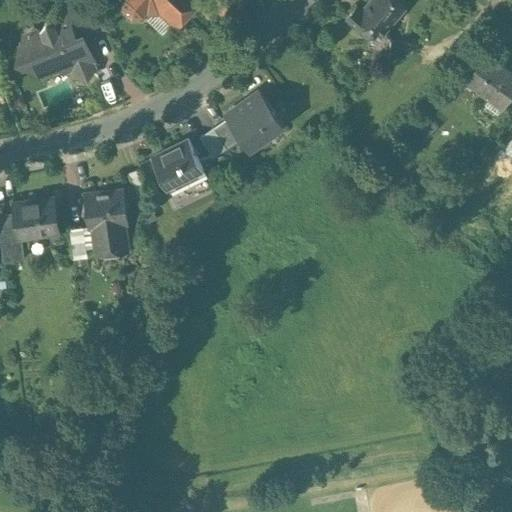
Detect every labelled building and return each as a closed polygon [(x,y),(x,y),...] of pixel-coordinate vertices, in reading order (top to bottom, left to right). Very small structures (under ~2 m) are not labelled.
[(94,14),(75,0),(63,5),(68,19),(76,38),(84,35),(84,36),(103,28),(94,14)] [(199,0),(124,0),(122,8),(132,17),(142,14),(148,8),(149,9),(157,9),(158,8),(176,25),(199,0)] [(242,2),(239,0),(209,0),(207,4),(230,20),(242,2)] [(406,7),(398,0),(369,0),(361,10),(356,6),(346,18),(369,38),(370,39),(379,28),(384,32),(384,31),(406,7)] [(161,29),(169,22),(157,9),(149,17),(161,29)] [(56,23),(47,22),(41,30),(24,37),(23,40),(24,40),(22,59),(29,65),(46,58),(57,66),(69,61),(73,70),(75,75),(87,77),(95,67),(90,54),(91,53),(84,36),(84,35),(76,38),(68,19),(56,23)] [(384,32),(379,28),(370,39),(369,38),(368,54),(391,55),(392,41),(384,31),(384,32)] [(511,93),(511,72),(485,53),(466,79),(503,106),(511,93)] [(260,88),(224,113),(227,116),(241,136),(246,142),(266,128),(270,132),(284,122),(260,88)] [(241,136),(227,116),(214,126),(226,146),(241,136)] [(214,126),(200,134),(213,154),(226,146),(214,126)] [(189,137),(153,155),(167,184),(203,166),(189,137)] [(139,167),(128,171),(136,193),(147,189),(139,167)] [(124,185),(84,190),(89,226),(92,226),(95,246),(129,241),(127,221),(129,220),(124,185)] [(54,195),(14,200),(17,220),(19,236),(22,236),(59,230),(54,195)] [(17,220),(0,222),(0,230),(4,258),(25,256),(22,236),(19,236),(17,220)] [(83,225),(70,227),(75,256),(87,254),(83,225)]
